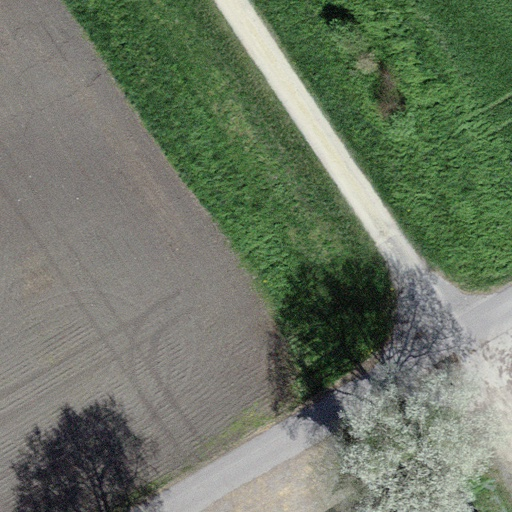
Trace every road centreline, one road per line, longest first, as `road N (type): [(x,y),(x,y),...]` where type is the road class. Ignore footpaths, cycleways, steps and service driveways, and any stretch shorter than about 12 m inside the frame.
road 1 (track): [(511,442),(214,0)]
road 2 (track): [(158,511),(511,302)]
